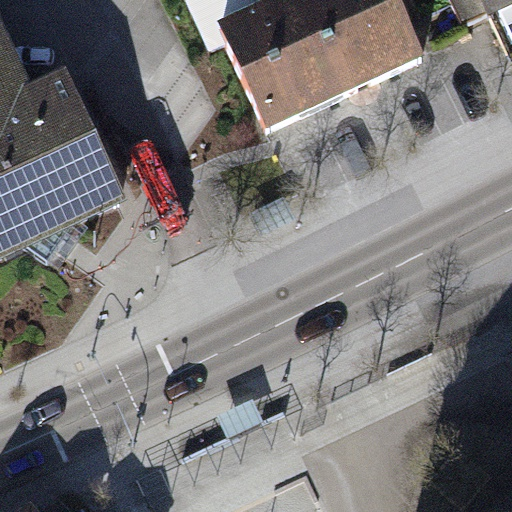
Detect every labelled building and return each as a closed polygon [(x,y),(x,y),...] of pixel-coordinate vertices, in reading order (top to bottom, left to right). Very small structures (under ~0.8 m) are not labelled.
[(220,33),(296,0),(197,0),(216,44),(224,41),(220,33)] [(296,0),(220,33),(224,41),(264,132),(426,61),(398,0),(296,0)] [(511,0),(486,0),(511,50),(511,0)] [(0,252),(118,196),(65,85),(29,102),(0,41),(0,252)] [(50,511),(39,499),(24,511),(50,511)]
